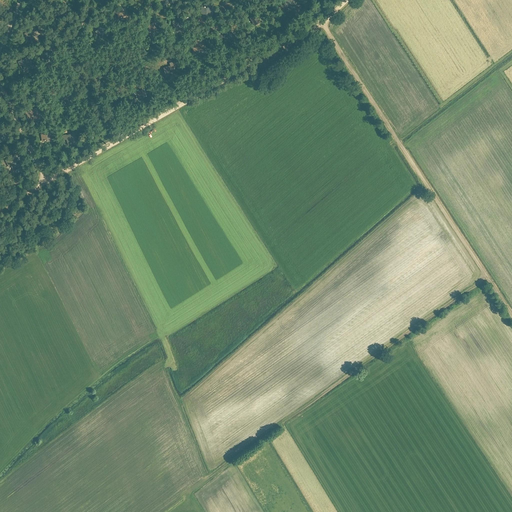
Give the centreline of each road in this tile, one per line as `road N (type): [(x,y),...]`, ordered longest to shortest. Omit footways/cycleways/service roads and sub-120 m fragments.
road 1 (track): [(0,209),(275,52),(346,0)]
road 2 (track): [(511,314),(322,22)]
